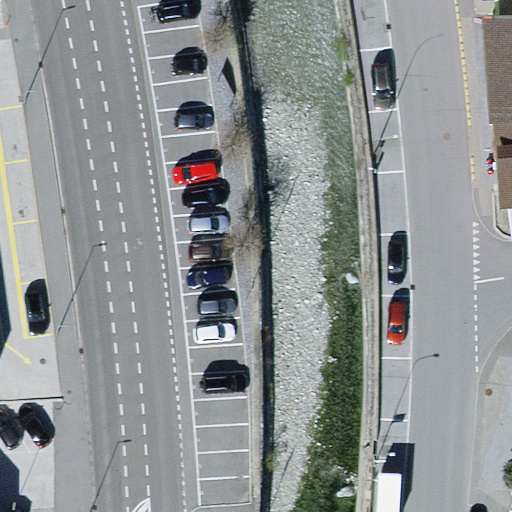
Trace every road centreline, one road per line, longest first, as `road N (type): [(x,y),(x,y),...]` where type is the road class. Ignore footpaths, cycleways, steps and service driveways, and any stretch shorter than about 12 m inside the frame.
road 1 (secondary): [(69,0),(123,344),(131,511)]
road 2 (residential): [(456,300),(418,0)]
road 3 (residential): [(434,511),(456,300)]
